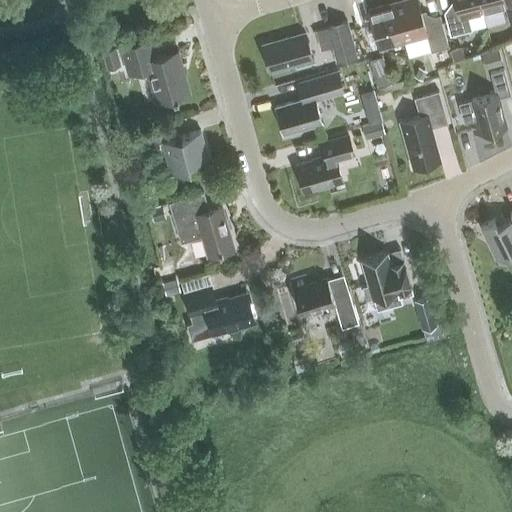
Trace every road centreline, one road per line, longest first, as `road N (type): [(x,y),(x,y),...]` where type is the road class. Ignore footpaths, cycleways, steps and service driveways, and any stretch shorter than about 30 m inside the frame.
road 1 (residential): [(210,20),(268,211),(301,229),(321,229),(432,199)]
road 2 (residential): [(432,199),(489,391),(511,417)]
